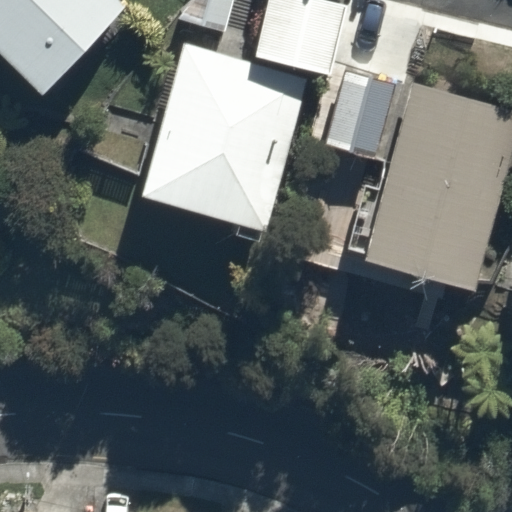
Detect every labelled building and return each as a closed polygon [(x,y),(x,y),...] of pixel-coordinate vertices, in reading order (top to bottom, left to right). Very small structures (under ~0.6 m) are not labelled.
[(0,0),(0,53),(33,87),(120,0),(0,0)] [(348,0),(261,0),(250,54),(333,71),(348,0)] [(298,83),(177,40),(126,187),(246,229),(298,83)] [(386,161),(407,83),(341,66),(320,143),(386,161)] [(511,139),(511,105),(408,78),(407,83),(386,161),(361,254),(473,284),(511,139)] [(511,324),(511,283),(503,322),(511,324)]
